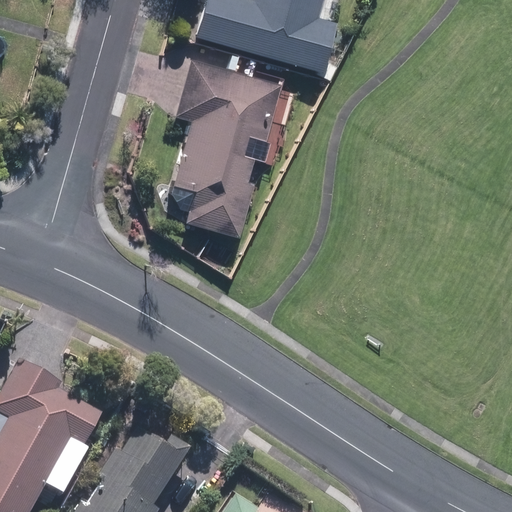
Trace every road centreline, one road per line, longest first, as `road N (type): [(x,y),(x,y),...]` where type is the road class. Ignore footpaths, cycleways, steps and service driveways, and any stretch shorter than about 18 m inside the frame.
road 1 (tertiary): [(41,263),(154,320),(424,487)]
road 2 (residential): [(41,263),(115,0)]
